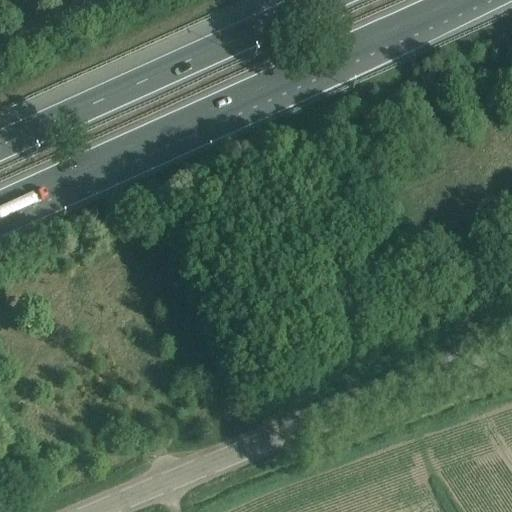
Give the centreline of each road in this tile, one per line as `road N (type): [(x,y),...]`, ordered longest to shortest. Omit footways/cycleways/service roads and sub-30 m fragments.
road 1 (motorway): [(0,207),(458,0)]
road 2 (tertiary): [(511,341),(97,511)]
road 3 (motorway): [(320,0),(0,144)]
road 4 (unclassified): [(0,51),(113,0)]
